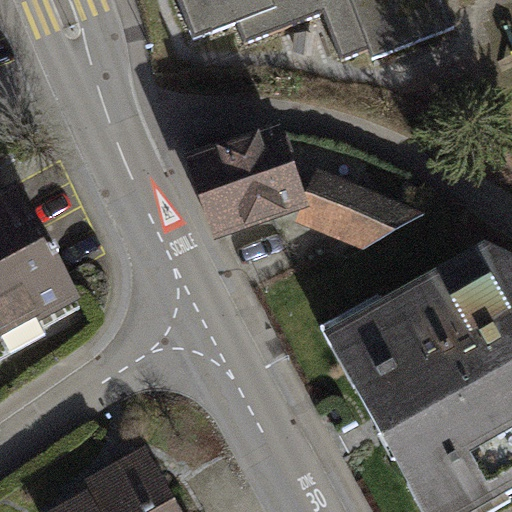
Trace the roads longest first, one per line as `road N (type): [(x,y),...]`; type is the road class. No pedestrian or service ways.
road 1 (residential): [(511,221),(311,121),(251,109),(195,110),(114,134)]
road 2 (residential): [(0,457),(201,319)]
road 3 (tertiary): [(201,319),(307,511)]
road 4 (tertiary): [(114,134),(201,319)]
road 5 (tertiary): [(60,0),(114,134)]
